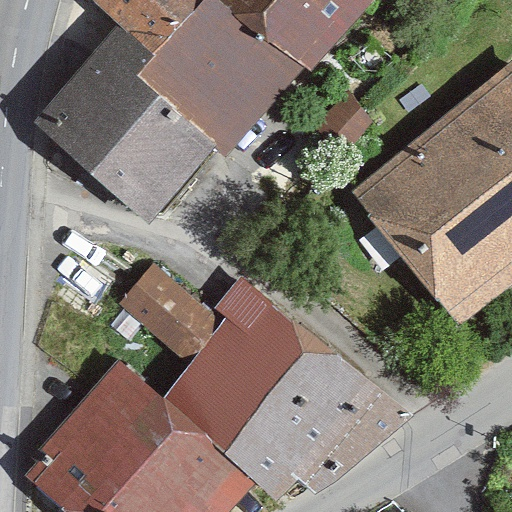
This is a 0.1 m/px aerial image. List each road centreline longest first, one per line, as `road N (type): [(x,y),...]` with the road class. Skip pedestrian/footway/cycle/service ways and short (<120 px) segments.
road 1 (secondary): [(0,252),(6,142),(35,0)]
road 2 (tertiary): [(511,386),(394,466)]
